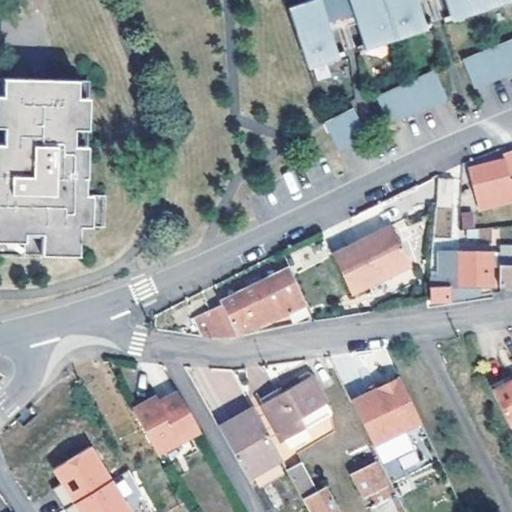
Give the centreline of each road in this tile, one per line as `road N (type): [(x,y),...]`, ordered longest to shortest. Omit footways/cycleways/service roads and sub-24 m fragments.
road 1 (residential): [(103,307),(511,119)]
road 2 (residential): [(103,307),(137,340),(228,350),(511,315)]
